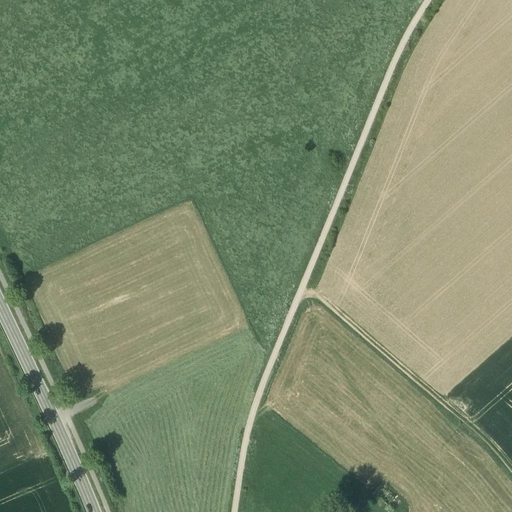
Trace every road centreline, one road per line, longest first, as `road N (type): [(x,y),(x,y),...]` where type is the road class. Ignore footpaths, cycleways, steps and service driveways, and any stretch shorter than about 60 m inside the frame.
road 1 (track): [(439,0),(407,52),(305,293),(259,417),(244,511)]
road 2 (track): [(305,293),(511,473)]
road 3 (secondary): [(93,511),(0,301)]
road 4 (track): [(382,511),(261,411)]
